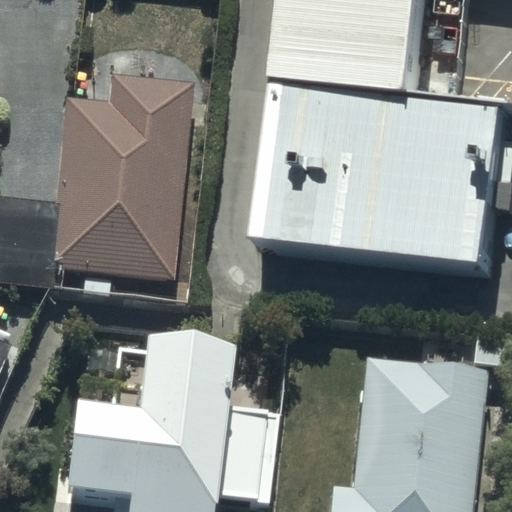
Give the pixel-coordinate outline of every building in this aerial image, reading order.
[(436,0),(292,0),(284,77),(426,93),(436,0)] [(511,101),(426,93),(284,77),(266,240),(504,262),(511,175),(511,101)] [(62,203),(0,197),(0,279),(67,285),(67,271),(179,279),(192,84),(115,79),(114,101),(69,98),(62,203)] [(237,344),(147,332),(137,405),(77,397),(66,485),(132,494),(129,511),(212,511),(214,498),(268,505),(280,414),(229,407),(237,344)] [(0,383),(15,347),(0,340),(0,383)] [(472,511),(485,379),(366,368),(354,500),(333,498),(331,511),(472,511)]
